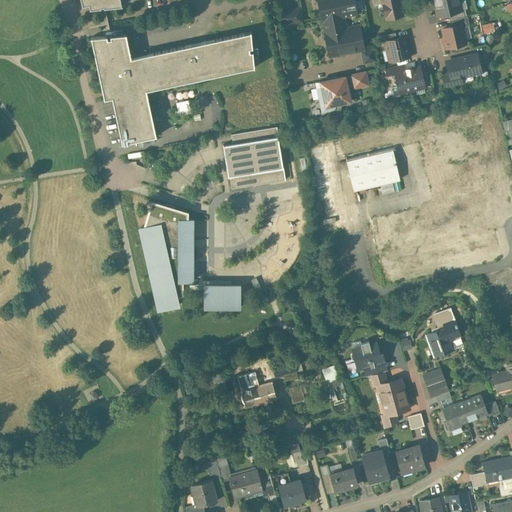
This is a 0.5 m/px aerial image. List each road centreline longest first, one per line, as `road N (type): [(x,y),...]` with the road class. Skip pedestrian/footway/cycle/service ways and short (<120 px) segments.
road 1 (residential): [(65,0),(137,289),(167,361)]
road 2 (residential): [(511,422),(407,491),(333,511)]
road 3 (unclassified): [(167,361),(182,405),(177,511)]
road 4 (residential): [(273,0),(290,80),(357,64)]
